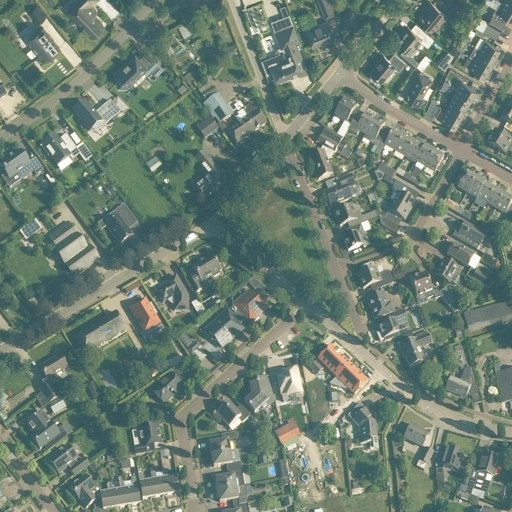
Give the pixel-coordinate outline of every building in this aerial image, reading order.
[(84,24),(83,26),(92,35),(103,25),(92,14),(95,11),(90,6),(96,1),(94,0),(77,0),(69,9),(84,24)] [(318,0),(325,17),(333,14),(327,0),(318,0)] [(511,0),(504,0),(503,3),(511,8),(511,0)] [(442,21),(447,16),(430,1),(425,7),(427,9),(418,20),(424,25),(421,29),(427,34),(430,30),(431,30),(440,19),(442,21)] [(511,8),(503,3),(499,1),(492,14),(493,15),(492,17),(491,16),(487,23),(501,31),(505,24),(501,22),(504,17),(511,20),(511,8)] [(37,23),(45,16),(36,5),(28,12),(37,23)] [(341,18),(347,23),(355,13),(349,8),(341,18)] [(266,74),(273,71),(277,81),(297,73),(298,75),(306,72),(298,49),(302,48),(289,14),(271,21),(280,46),(277,47),(279,52),(260,59),(266,74)] [(179,27),(184,37),(196,30),(192,21),(179,27)] [(308,37),(312,46),(325,41),(326,43),(334,39),(327,21),(306,30),(308,37)] [(59,47),(42,26),(27,39),(43,60),(59,47)] [(407,26),(400,34),(415,46),(420,40),(427,47),(434,39),(427,34),(421,29),(417,33),(407,26)] [(415,46),(400,34),(393,43),(402,50),(408,55),(409,54),(415,46)] [(467,43),(462,40),(458,47),(463,50),(467,43)] [(485,40),(480,48),(495,57),(500,47),(496,44),(495,46),(485,40)] [(480,48),(474,58),(489,67),(495,57),(480,48)] [(416,66),(418,63),(409,54),(408,55),(402,50),(397,55),(414,68),(416,66)] [(369,72),(380,80),(383,77),(384,78),(393,67),(398,71),(405,63),(394,53),(388,60),(383,55),(369,72)] [(141,74),(149,66),(157,74),(163,68),(154,60),(151,63),(142,54),(138,59),(134,54),(115,74),(128,87),(136,80),(134,78),(139,72),(141,74)] [(418,63),(416,66),(422,70),(431,59),(425,55),(418,63)] [(489,67),(474,58),(469,68),(475,72),(481,75),(483,77),(489,67)] [(423,97),(422,97),(431,80),(418,73),(404,98),(418,105),(423,97)] [(461,81),(456,91),(470,99),(476,90),(461,81)] [(198,91),(206,102),(217,94),(213,88),(212,89),(209,84),(198,91)] [(183,88),(177,93),(181,97),(187,92),(183,88)] [(456,91),(450,100),(465,109),(470,99),(456,91)] [(251,134),(239,116),(235,119),(238,124),(228,131),(222,123),(224,121),(232,115),(218,95),(210,101),(205,104),(220,124),(217,126),(223,135),(226,132),(235,145),(251,134)] [(346,124),(350,126),(354,121),(353,120),(357,115),(353,112),(356,107),(344,100),(334,117),(346,124)] [(450,100),(445,110),(460,118),(465,109),(450,100)] [(110,101),(94,115),(85,103),(73,112),(89,131),(100,122),(104,127),(120,113),(110,101)] [(430,101),(423,117),(429,120),(437,105),(435,104),(430,101)] [(238,114),(239,116),(251,134),(266,124),(258,111),(257,111),(252,104),(243,110),(238,114)] [(193,110),(199,118),(203,116),(197,107),(193,110)] [(460,118),(445,110),(440,119),(454,128),(460,118)] [(506,131),(510,133),(511,134),(511,113),(506,110),(500,120),(509,125),(506,131)] [(359,132),(365,136),(375,119),(365,113),(359,124),(354,121),(350,126),(347,131),(357,136),(359,132)] [(196,127),(204,137),(216,128),(208,118),(196,127)] [(385,124),(375,119),(365,136),(363,140),(378,148),(381,144),(375,141),(385,124)] [(326,129),(321,136),(339,146),(341,142),(343,139),(334,134),(326,129)] [(384,146),(394,152),(404,135),(393,130),(384,146)] [(511,134),(510,133),(507,138),(494,131),(487,144),(505,155),(509,148),(511,143),(511,134)] [(85,162),(92,157),(83,144),(76,149),(66,136),(59,141),(55,135),(41,145),(42,146),(40,147),(48,158),(50,157),(56,166),(69,157),(72,161),(80,155),(85,162)] [(394,152),(404,157),(414,141),(404,135),(394,152)] [(321,153),(310,157),(319,181),(328,177),(332,175),(326,161),(331,159),(334,154),(339,146),(321,136),(317,144),(323,147),(320,151),(321,153)] [(404,157),(414,163),(423,147),(414,141),(404,157)] [(416,163),(424,168),(433,152),(423,147),(414,163),(415,164),(416,163)] [(18,174),(23,180),(34,172),(36,176),(44,171),(36,159),(29,164),(20,152),(13,157),(0,165),(0,166),(4,171),(3,172),(5,174),(6,174),(10,180),(18,174)] [(433,152),(424,168),(435,174),(443,158),(433,152)] [(206,164),(201,168),(209,178),(196,188),(205,199),(227,181),(204,153),(200,156),(206,164)] [(145,165),(151,173),(161,166),(155,158),(145,165)] [(377,171),(382,174),(386,167),(381,164),(377,171)] [(457,188),(467,194),(476,179),(466,173),(457,188)] [(402,178),(418,188),(421,183),(405,174),(402,178)] [(341,187),(325,194),(325,195),(323,196),(325,202),(328,201),(328,202),(330,207),(340,203),(351,199),(351,198),(356,196),(352,188),(355,187),(350,176),(347,177),(338,181),(341,187)] [(477,198),(485,184),(476,179),(467,194),(476,199),(477,198)] [(397,196),(393,202),(410,212),(416,203),(406,197),(410,190),(401,185),(396,182),(393,187),(395,195),(397,196)] [(477,198),(486,204),(495,190),(485,184),(477,198)] [(486,204),(495,209),(504,195),(495,190),(486,204)] [(511,199),(504,195),(495,209),(505,215),(511,203),(511,199)] [(388,213),(384,219),(391,223),(395,216),(405,222),(410,212),(393,202),(387,212),(388,213)] [(449,210),(455,214),(459,208),(453,204),(449,210)] [(113,213),(118,219),(107,228),(120,245),(132,236),(128,231),(138,224),(124,205),(113,213)] [(360,226),(374,220),(372,214),(365,217),(365,216),(362,218),(359,212),(354,214),(351,207),(342,210),(333,214),(334,217),(335,216),(340,227),(358,220),(360,226)] [(401,229),(391,223),(384,219),(381,218),(379,218),(381,226),(388,230),(397,235),(401,229)] [(28,227),(34,236),(42,230),(36,221),(28,227)] [(75,278),(99,260),(90,247),(83,252),(73,238),(77,235),(68,223),(48,238),(56,249),(55,250),(66,265),(70,262),(79,274),(74,277),(75,278)] [(482,233),(478,231),(465,224),(459,234),(455,232),(453,237),(464,244),(466,239),(479,247),(486,235),(485,235),(482,233)] [(348,252),(363,246),(364,248),(369,246),(369,245),(369,243),(369,241),(368,240),(366,239),(365,238),(361,229),(360,226),(361,226),(360,226),(342,233),(343,233),(345,239),(343,240),(348,252)] [(447,255),(468,267),(474,256),(462,249),(453,244),(447,255)] [(480,262),(494,270),(498,263),(484,255),(480,262)] [(192,276),(193,279),(187,282),(195,295),(202,291),(198,284),(200,283),(201,283),(212,277),(214,278),(219,275),(220,272),(221,272),(212,257),(192,268),(195,274),(192,276)] [(455,274),(458,269),(444,261),(439,269),(438,268),(434,275),(449,284),(454,286),(455,286),(459,279),(459,277),(455,274)] [(383,288),(393,284),(392,281),(388,272),(378,276),(375,269),(374,269),(372,264),(362,268),(364,273),(357,276),(363,290),(381,282),(383,288)] [(483,287),(488,290),(493,282),(471,270),(466,277),(471,280),(472,279),(484,286),(483,287)] [(392,274),(395,282),(403,279),(400,271),(392,274)] [(435,300),(441,298),(438,294),(439,294),(437,290),(432,292),(429,283),(425,274),(410,280),(413,289),(417,298),(425,295),(427,300),(434,297),(435,300)] [(156,293),(163,304),(168,301),(170,303),(172,305),(175,305),(175,312),(188,312),(188,297),(176,277),(169,281),(170,284),(156,293)] [(398,282),(399,285),(398,286),(400,292),(406,290),(404,285),(406,284),(405,280),(398,282)] [(261,285),(255,290),(259,295),(266,289),(261,285)] [(441,298),(449,309),(450,308),(452,306),(456,304),(444,289),(439,294),(438,294),(441,298)] [(233,305),(234,307),(235,307),(246,320),(251,325),(258,318),(257,317),(265,311),(255,299),(249,293),(241,299),(240,298),(233,305)] [(367,300),(370,309),(372,308),(377,320),(386,317),(394,313),(392,306),(388,307),(383,293),(376,296),(367,300)] [(135,318),(144,334),(160,325),(150,309),(145,300),(130,310),(135,318)] [(215,307),(210,300),(201,305),(206,314),(215,307)] [(460,309),(456,304),(452,306),(450,308),(454,313),(460,309)] [(235,307),(234,307),(228,313),(227,312),(206,331),(216,341),(222,349),(240,333),(239,332),(240,328),(241,327),(239,326),(246,320),(235,307)] [(384,342),(394,338),(399,336),(396,328),(407,323),(402,311),(397,313),(388,317),(390,322),(378,327),(380,333),(376,335),(379,343),(383,341),(384,343),(384,342)] [(78,337),(88,354),(126,331),(116,313),(78,337)] [(399,346),(402,354),(404,353),(409,368),(424,362),(419,349),(431,344),(428,335),(428,336),(426,332),(415,336),(417,340),(416,340),(409,343),(399,346)] [(184,335),(179,340),(187,349),(192,344),(184,335)] [(187,351),(192,356),(201,347),(196,342),(187,351)] [(331,346),(318,360),(336,377),(349,364),(331,346)] [(123,362),(131,375),(142,368),(135,355),(123,362)] [(40,369),(45,377),(48,381),(67,369),(60,357),(40,369)] [(309,368),(318,377),(323,371),(315,363),(309,368)] [(349,364),(336,377),(354,396),(368,383),(349,364)] [(471,369),(465,370),(461,368),(461,370),(464,371),(460,382),(450,378),(445,391),(465,399),(467,395),(470,397),(478,395),(471,369)] [(154,393),(149,397),(158,407),(162,403),(164,405),(183,388),(180,384),(184,380),(179,371),(178,370),(171,374),(172,375),(153,392),(154,393)] [(282,377),(277,378),(283,403),(289,402),(287,397),(301,394),(296,371),(282,374),(282,377)] [(511,371),(498,374),(502,404),(511,402),(511,410),(511,371)] [(265,404),(268,408),(274,403),(268,377),(256,380),(257,384),(250,385),(252,396),(244,403),(254,414),(265,404)] [(52,409),(51,410),(55,416),(66,409),(60,398),(51,383),(40,390),(45,398),(49,405),(52,409)] [(213,418),(219,424),(222,422),(229,429),(236,422),(238,420),(242,424),(250,417),(247,414),(240,407),(235,411),(228,404),(213,418)] [(359,445),(370,444),(370,450),(378,449),(377,439),(376,425),(374,421),(370,418),(373,415),(366,408),(365,409),(360,405),(353,412),(348,417),(359,428),(359,437),(359,445)] [(26,425),(34,436),(50,424),(42,413),(26,425)] [(309,415),(297,417),(302,437),(313,434),(309,415)] [(54,448),(68,438),(61,428),(56,432),(50,425),(35,437),(34,436),(31,439),(40,450),(50,442),(54,448)] [(404,439),(422,448),(429,435),(411,426),(404,439)] [(158,427),(150,428),(139,430),(142,447),(134,448),(136,456),(144,454),(154,453),(153,447),(158,446),(161,445),(160,439),(158,429),(158,427)] [(209,444),(211,456),(231,453),(229,442),(237,440),(235,434),(234,434),(231,434),(221,436),(222,442),(209,444)] [(197,451),(207,451),(207,439),(197,439),(197,451)] [(78,465),(75,461),(77,459),(68,447),(57,455),(56,454),(48,460),(59,475),(62,473),(60,471),(64,469),(64,470),(68,466),(71,470),(70,471),(75,477),(83,471),(89,466),(84,460),(78,465)] [(416,467),(423,471),(433,453),(426,449),(422,455),(418,464),(416,467)] [(444,458),(442,465),(457,470),(459,463),(462,453),(447,449),(444,458)] [(107,454),(108,461),(116,460),(110,451),(107,454)] [(231,453),(211,456),(213,468),(226,466),(227,472),(241,469),(240,463),(238,451),(231,453)] [(300,454),(288,456),(291,474),(295,473),(297,485),(309,483),(307,471),(303,472),(301,460),(300,454)] [(468,481),(466,487),(465,493),(470,495),(470,496),(482,501),(484,494),(488,483),(485,482),(486,475),(493,478),(499,460),(483,456),(475,483),(468,481)] [(285,462),(278,463),(281,481),(288,480),(285,462)] [(214,484),(216,492),(244,487),(241,469),(227,472),(228,478),(215,480),(216,484),(214,484)] [(437,482),(444,485),(442,470),(436,470),(437,482)] [(167,471),(162,472),(164,479),(167,496),(174,495),(175,496),(180,495),(176,476),(169,477),(168,474),(167,471)] [(164,479),(156,480),(155,473),(150,474),(151,481),(152,481),(155,498),(162,497),(162,498),(167,498),(167,496),(164,479)] [(155,500),(155,498),(152,481),(151,481),(144,482),(143,475),(138,476),(142,500),(150,499),(150,500),(155,500)] [(96,511),(98,511),(103,511),(100,494),(98,483),(90,484),(85,477),(78,483),(70,489),(79,501),(86,509),(94,503),(95,505),(96,511)] [(140,505),(136,480),(131,481),(132,488),(125,489),(128,507),(128,508),(133,507),(133,506),(140,505)] [(121,508),(128,507),(125,489),(124,482),(119,483),(120,490),(113,492),(116,509),(116,510),(121,509),(121,508)] [(353,485),(353,491),(351,491),(352,496),(361,495),(361,490),(362,490),(361,484),(353,485)] [(100,494),(103,511),(102,511),(105,511),(108,511),(108,510),(116,509),(113,492),(112,485),(107,485),(108,492),(100,494)] [(237,488),(216,492),(217,499),(219,499),(219,503),(232,501),(233,507),(247,505),(246,499),(244,487),(237,488)] [(465,493),(459,490),(458,491),(457,491),(455,497),(467,502),(470,496),(470,495),(465,493)] [(385,511),(384,500),(368,502),(369,511),(385,511)]
